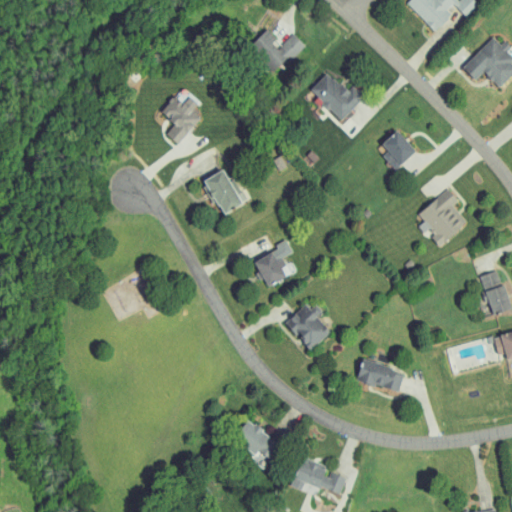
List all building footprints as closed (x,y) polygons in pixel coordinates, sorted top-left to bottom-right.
[(396,0),(420,25),(442,4),(449,11),(460,0),(396,0)] [(233,42),(262,67),(289,37),(278,27),(267,40),(249,24),(233,42)] [(505,62),(491,47),(494,44),(480,29),(446,62),(458,75),(468,66),(484,82),(505,62)] [(294,85),(326,115),(348,91),(337,81),(332,86),(311,66),(294,85)] [(178,105),(184,97),(175,90),(170,97),(160,89),(145,108),(159,119),(150,130),(163,140),(186,111),(178,105)] [(398,145),(379,125),(364,139),(382,159),(398,145)] [(202,180),(222,215),(242,203),(222,169),(202,180)] [(417,212),(424,221),(419,225),(424,232),(428,230),(439,244),(467,224),(453,204),(458,201),(449,189),(417,212)] [(267,286),(286,276),(278,261),(293,253),(286,239),(275,244),(277,249),(254,261),(267,286)] [(493,314),(511,308),(497,269),(479,276),(493,314)] [(286,320),(308,350),(329,334),(307,304),(286,320)] [(498,354),(505,353),(507,359),(511,358),(511,331),(494,336),(498,354)] [(399,391),(404,369),(362,359),(357,381),(399,391)] [(281,447),(249,419),(234,435),(256,455),(260,451),(270,460),(281,447)] [(305,481),(339,495),(346,477),(302,459),(291,486),(301,490),(305,481)]
